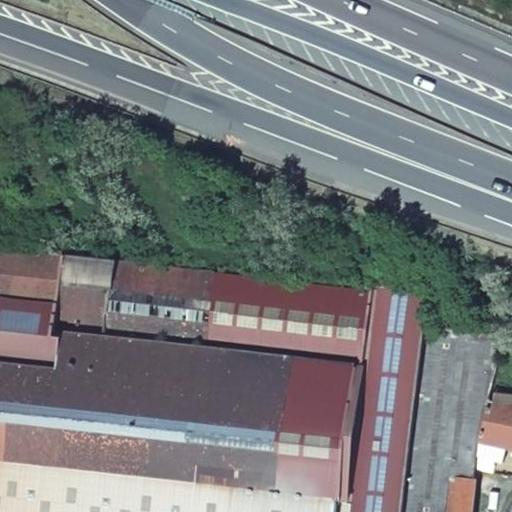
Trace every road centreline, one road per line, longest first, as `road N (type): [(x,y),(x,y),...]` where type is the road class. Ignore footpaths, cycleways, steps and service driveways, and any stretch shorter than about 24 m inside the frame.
road 1 (trunk): [(0,24),(388,168),(511,202)]
road 2 (trunk): [(130,0),(395,142),(511,188)]
road 3 (trunk): [(511,117),(230,0)]
road 4 (trunk): [(511,76),(336,0)]
